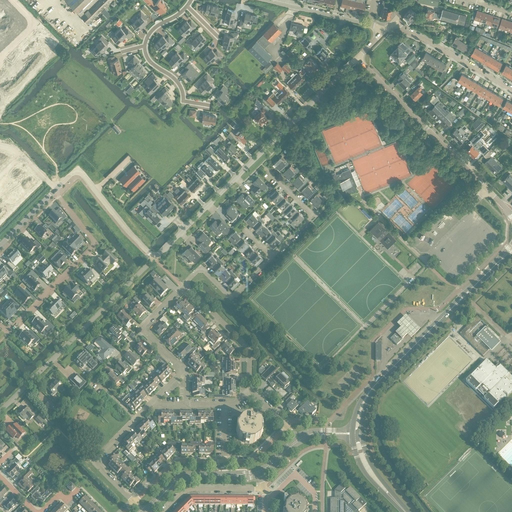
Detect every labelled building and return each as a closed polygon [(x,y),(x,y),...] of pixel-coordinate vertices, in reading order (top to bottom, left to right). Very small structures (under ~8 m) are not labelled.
[(94,3),(97,0),(65,0),(67,2),(88,23),(101,10),(94,3)] [(97,0),(94,3),(101,10),(111,0),(97,0)] [(151,0),(144,0),(155,11),(158,8),(159,9),(160,9),(163,12),(167,8),(164,4),(165,4),(163,1),(162,0),(161,0),(157,0),(155,3),(151,0)] [(202,4),(201,10),(205,11),(209,12),(209,13),(217,15),(219,7),(211,5),(207,4),(206,5),(202,4)] [(145,7),(142,9),(149,15),(151,13),(145,7)] [(384,7),(381,17),(385,18),(385,17),(390,18),(392,11),(387,10),(387,7),(384,7)] [(411,8),(403,17),(407,20),(407,22),(409,24),(413,18),(412,17),(416,13),(411,8)] [(440,18),(457,23),(457,22),(464,24),(467,16),(460,14),(460,13),(443,9),(442,12),(439,11),(439,14),(435,13),(435,11),(427,8),(425,18),(433,20),(433,17),(439,19),(441,15),(440,18)] [(226,13),(224,21),(231,22),(230,25),(235,26),(237,20),(234,19),(235,15),(234,15),(235,10),(228,9),(227,13),(226,13)] [(136,21),(132,25),(134,27),(134,28),(135,28),(137,30),(140,27),(141,28),(145,24),(147,22),(145,20),(147,18),(141,11),(137,15),(139,17),(138,18),(135,21),(136,21)] [(480,22),(483,13),(477,11),(474,20),(480,22)] [(241,17),(239,26),(244,27),(245,22),(251,23),(251,22),(256,23),(257,16),(253,15),(245,13),(244,18),(241,17)] [(486,23),(489,14),(483,13),(480,22),(486,23)] [(492,25),(495,16),(489,14),(486,23),(492,25)] [(495,16),(492,25),(498,27),(501,18),(495,16)] [(502,19),(499,28),(505,30),(508,21),(502,19)] [(191,21),(188,23),(187,21),(181,27),(178,30),(183,35),(186,32),(187,33),(192,27),(194,28),(196,26),(191,21)] [(264,48),(271,41),(274,44),(276,42),(275,42),(280,38),(277,35),(282,31),(274,23),(248,49),(263,65),(272,56),(264,48)] [(291,23),(289,30),(296,31),(296,34),(296,36),(298,36),(298,35),(302,36),(302,32),(305,33),(306,32),(307,28),(307,27),(304,27),(304,26),(291,23)] [(133,35),(126,27),(123,30),(120,28),(114,34),(115,35),(112,38),(117,43),(121,40),(126,36),(129,39),(133,35)] [(223,42),(222,47),(230,48),(231,44),(232,44),(234,37),(237,37),(238,34),(237,34),(238,33),(233,32),(233,33),(231,32),(230,36),(225,34),(223,42)] [(206,39),(201,33),(197,36),(192,41),(190,38),(186,43),(191,48),(195,45),(197,48),(203,42),(206,39)] [(480,38),(511,51),(511,48),(481,35),(480,38)] [(96,52),(98,54),(101,51),(102,52),(108,46),(106,45),(108,43),(102,36),(98,39),(100,41),(95,46),(96,46),(93,49),(95,51),(95,52),(95,53),(96,52)] [(174,42),(168,36),(165,39),(163,36),(157,42),(154,45),(159,50),(162,47),(163,48),(169,42),(171,45),(174,42)] [(304,37),(300,41),(305,46),(309,42),(304,37)] [(456,38),(452,43),(466,51),(469,45),(459,39),(460,38),(457,37),(456,38)] [(390,56),(393,59),(396,61),(398,59),(400,61),(401,61),(402,59),(403,58),(411,50),(402,42),(398,47),(392,53),(392,54),(390,56)] [(320,63),(322,61),(321,60),(328,53),(322,47),(321,48),(320,47),(317,50),(318,51),(313,56),(320,63)] [(477,59),(482,51),(475,47),(471,54),(474,56),(474,57),(477,59)] [(33,49),(27,56),(35,64),(37,63),(38,64),(40,63),(39,62),(43,59),(33,49)] [(206,55),(203,59),(208,64),(211,61),(212,61),(217,56),(220,58),(223,56),(217,50),(214,52),(212,49),(206,55)] [(294,54),(290,50),(286,55),(290,59),(294,54)] [(484,62),(489,54),(482,51),(477,59),(481,61),(484,62)] [(168,61),(174,67),(177,64),(182,59),(184,62),(188,58),(183,52),(180,55),(177,52),(171,58),(172,58),(168,61)] [(406,60),(409,64),(416,56),(413,53),(406,60)] [(427,62),(431,56),(426,53),(422,59),(427,62)] [(491,67),(496,58),(489,54),(484,62),(487,64),(487,65),(491,67)] [(115,59),(114,56),(107,58),(111,73),(113,72),(114,74),(121,72),(120,67),(120,66),(118,59),(115,59)] [(139,61),(134,56),(128,62),(132,67),(130,69),(136,74),(137,74),(140,77),(145,72),(142,68),(143,68),(138,63),(139,61)] [(432,65),(436,59),(431,56),(427,62),(432,65)] [(298,60),(294,64),(299,70),(301,68),(305,71),(307,69),(310,72),(313,68),(315,69),(317,67),(317,65),(310,58),(303,65),(298,60)] [(498,70),(503,62),(496,58),(491,67),(494,69),(495,68),(498,70)] [(436,59),(432,65),(438,68),(441,62),(436,59)] [(22,60),(16,66),(26,76),(33,70),(22,60)] [(269,70),(268,70),(273,65),(268,61),(264,65),(265,66),(261,70),(265,74),(269,70)] [(441,62),(438,68),(443,71),(446,65),(441,62)] [(196,70),(189,63),(184,67),(187,69),(182,74),(188,81),(192,77),(194,74),(193,73),(196,70)] [(277,63),(273,66),(279,72),(283,68),(277,63)] [(287,73),(290,70),(291,69),(285,63),(281,67),(287,73)] [(508,77),(511,69),(511,67),(506,64),(501,72),(505,74),(504,75),(508,77)] [(405,72),(404,71),(398,76),(402,80),(399,83),(404,88),(405,88),(408,85),(410,82),(412,81),(407,75),(407,74),(405,72)] [(149,83),(148,85),(145,88),(150,93),(153,90),(159,84),(155,80),(157,78),(153,73),(146,80),(149,83)] [(292,77),(298,84),(301,81),(302,81),(304,79),(303,79),(304,78),(299,73),(298,74),(296,73),(292,77)] [(198,88),(203,93),(206,90),(207,91),(213,85),(210,83),(213,80),(207,74),(203,78),(205,80),(201,85),(198,88)] [(463,84),(467,77),(462,74),(458,81),(463,84)] [(295,87),(298,84),(292,77),(287,82),(289,83),(288,84),(293,89),(295,87)] [(468,87),(472,80),(467,77),(463,84),(468,87)] [(473,90),(477,83),(472,80),(468,87),(473,90)] [(278,82),(276,84),(280,89),(277,92),(284,98),(287,95),(289,93),(284,88),(283,89),(282,87),(283,86),(278,82)] [(478,93),(482,86),(477,83),(473,90),(478,93)] [(228,90),(223,86),(219,90),(221,92),(216,97),(222,103),(228,97),(225,94),(228,90)] [(412,92),(410,94),(416,100),(423,93),(420,90),(422,88),(420,86),(419,86),(415,90),(414,89),(412,91),(412,92)] [(484,96),(488,89),(482,86),(478,93),(484,96)] [(170,98),(165,93),(168,91),(165,87),(158,94),(160,96),(157,99),(163,104),(164,105),(165,106),(167,107),(172,101),(169,98),(170,98)] [(489,99),(493,92),(488,89),(484,96),(489,99)] [(268,96),(265,100),(271,106),(275,103),(274,102),(275,100),(278,103),(279,103),(281,102),(281,101),(284,98),(277,92),(275,94),(273,92),(269,97),(268,96)] [(494,102),(498,95),(493,92),(489,99),(494,102)] [(498,95),(494,102),(499,105),(503,98),(498,95)] [(257,110),(259,112),(253,119),(256,122),(257,120),(261,124),(264,121),(265,122),(265,121),(265,120),(266,119),(264,117),(265,116),(263,115),(264,114),(262,113),(263,112),(264,112),(266,110),(263,107),(265,106),(264,105),(263,104),(262,104),(256,99),(255,104),(259,107),(257,110)] [(508,110),(511,103),(507,100),(503,107),(508,110)] [(435,105),(429,111),(437,120),(438,119),(440,122),(446,116),(450,112),(447,108),(445,110),(438,102),(435,105)] [(463,108),(458,113),(462,117),(468,112),(463,108)] [(440,122),(439,122),(445,128),(451,121),(455,117),(450,112),(446,116),(440,122)] [(214,124),(216,116),(211,115),(203,113),(202,117),(199,116),(198,121),(201,121),(201,122),(210,123),(214,124)] [(472,125),(478,131),(485,124),(478,118),(472,125)] [(237,124),(234,120),(230,124),(234,128),(235,127),(237,128),(239,126),(237,124)] [(114,125),(111,128),(117,134),(120,131),(114,125)] [(454,131),(450,134),(455,139),(460,144),(466,137),(468,135),(466,133),(463,129),(460,127),(458,130),(456,128),(455,128),(454,130),(454,131)] [(247,136),(239,129),(235,134),(243,142),(244,142),(246,141),(246,140),(246,139),(245,138),(247,136)] [(471,146),(467,151),(469,153),(470,155),(470,154),(474,158),(476,155),(477,155),(479,153),(478,153),(479,152),(480,150),(484,154),(489,149),(483,143),(483,144),(481,145),(477,141),(485,134),(481,130),(470,140),(471,142),(470,143),(469,143),(471,146)] [(104,136),(104,137),(108,144),(108,143),(112,141),(112,142),(112,141),(108,134),(108,135),(104,137),(104,136)] [(233,145),(229,141),(230,139),(228,138),(225,142),(226,143),(226,144),(228,146),(226,147),(232,153),(233,154),(235,151),(236,149),(233,146),(233,145)] [(95,145),(101,151),(103,148),(104,148),(98,142),(95,145)] [(226,152),(220,146),(216,150),(214,152),(218,156),(224,162),(227,159),(227,158),(228,157),(225,154),(226,152)] [(114,150),(114,151),(122,155),(122,154),(123,151),(124,151),(117,147),(116,147),(117,147),(115,151),(114,150)] [(491,156),(490,155),(494,151),(491,148),(483,155),(488,160),(484,163),(493,172),(497,169),(498,170),(501,167),(491,156)] [(88,156),(95,160),(97,156),(98,156),(90,152),(88,156)] [(106,157),(111,164),(111,163),(114,161),(115,161),(110,154),(110,155),(107,157),(106,157)] [(197,170),(195,172),(196,172),(198,174),(201,178),(202,178),(204,176),(206,174),(209,176),(211,174),(213,172),(212,172),(215,169),(216,170),(219,167),(218,167),(220,165),(216,162),(217,162),(212,157),(211,156),(210,155),(209,156),(210,157),(210,158),(209,158),(208,158),(208,159),(208,160),(207,161),(206,160),(203,163),(202,161),(197,166),(199,168),(197,170)] [(282,156),(274,164),(278,168),(277,169),(280,172),(290,161),(287,158),(285,159),(282,156)] [(85,158),(84,159),(92,167),(93,166),(94,165),(85,157),(85,158)] [(98,166),(104,172),(105,171),(104,171),(107,168),(101,163),(100,163),(101,163),(98,166)] [(118,181),(121,178),(127,184),(125,186),(128,184),(134,190),(133,191),(146,179),(145,178),(144,179),(139,173),(140,172),(140,171),(140,172),(134,166),(135,164),(118,181)] [(286,178),(289,181),(300,170),(296,167),(294,169),(291,165),(283,173),(287,177),(286,178)] [(357,189),(349,170),(336,175),(335,172),(331,174),(334,181),(337,183),(339,182),(342,190),(344,189),(346,193),(357,189)] [(187,173),(185,174),(188,177),(198,187),(199,185),(200,186),(203,183),(199,180),(201,178),(198,174),(196,175),(195,176),(197,177),(194,180),(190,176),(187,173)] [(295,188),(298,190),(309,179),(305,176),(304,178),(300,174),(292,182),(296,187),(295,188)] [(511,176),(510,174),(503,181),(511,190),(511,176)] [(187,184),(185,186),(189,190),(191,189),(194,192),(197,189),(196,188),(198,187),(188,177),(187,179),(189,182),(191,183),(188,185),(187,184)] [(256,186),(252,189),(256,193),(260,190),(261,191),(266,185),(258,178),(253,183),(256,186)] [(305,197),(307,199),(318,189),(315,185),(313,187),(309,183),(301,191),(306,196),(305,197)] [(175,185),(173,186),(174,187),(176,189),(185,199),(187,198),(190,195),(187,192),(189,190),(185,186),(185,187),(184,186),(182,188),(184,190),(182,192),(180,191),(177,188),(175,186),(175,185)] [(176,189),(174,191),(177,194),(178,193),(179,194),(176,198),(181,204),(184,201),(184,200),(185,199),(176,189)] [(275,205),(283,196),(280,193),(279,194),(275,190),(268,198),(271,201),(273,200),(276,203),(274,205),(275,205)] [(165,192),(162,195),(165,199),(162,202),(169,210),(174,206),(169,201),(171,198),(165,192)] [(316,209),(327,198),(324,194),(322,196),(318,193),(310,201),(315,205),(314,206),(316,209)] [(236,199),(244,207),(248,204),(250,206),(254,201),(248,194),(245,197),(242,194),(236,199)] [(281,212),(290,203),(287,200),(286,201),(282,197),(283,197),(283,196),(275,205),(278,208),(280,206),(283,210),(281,211),(281,212)] [(145,199),(140,203),(143,206),(140,209),(144,213),(154,223),(160,218),(156,214),(158,212),(151,205),(145,199)] [(155,202),(151,205),(158,212),(160,210),(165,215),(169,210),(162,202),(158,206),(155,202)] [(288,218),(297,210),(294,207),(293,208),(289,204),(290,203),(281,212),(285,215),(286,213),(290,216),(288,218)] [(229,220),(230,220),(231,222),(236,216),(238,212),(231,205),(226,209),(228,211),(224,215),(229,220)] [(59,209),(61,211),(56,214),(55,213),(54,212),(49,216),(52,219),(53,220),(56,223),(60,220),(62,222),(67,218),(60,209),(59,209)] [(298,224),(297,223),(304,217),(300,214),(296,211),(297,210),(288,218),(291,222),(290,223),(295,227),(298,224)] [(253,226),(261,218),(258,215),(256,217),(252,213),(246,220),(249,223),(250,222),(253,226)] [(259,234),(266,227),(263,223),(264,222),(261,218),(253,226),(257,230),(256,231),(259,234)] [(215,220),(209,226),(217,234),(221,230),(224,234),(229,229),(221,221),(219,224),(215,220)] [(391,244),(395,241),(396,239),(397,239),(385,228),(378,221),(378,222),(370,230),(376,237),(388,247),(391,244)] [(45,232),(40,226),(34,231),(42,239),(46,235),(49,237),(52,234),(48,229),(45,232)] [(267,240),(275,232),(271,229),(270,230),(266,227),(259,234),(262,237),(263,236),(267,240)] [(233,246),(241,238),(237,234),(238,234),(235,230),(228,237),(232,241),(230,243),(233,246)] [(279,234),(278,235),(275,232),(267,240),(271,243),(270,244),(273,247),(280,241),(284,238),(279,234)] [(203,233),(197,239),(201,242),(198,244),(205,252),(210,247),(207,244),(210,240),(203,233)] [(69,242),(77,250),(79,248),(79,249),(84,244),(82,242),(83,241),(80,238),(79,239),(75,236),(69,242)] [(30,253),(36,247),(38,250),(41,247),(36,242),(33,244),(27,238),(21,245),(30,253)] [(242,251),(249,244),(246,241),(245,242),(241,238),(233,246),(237,249),(239,247),(242,251)] [(70,255),(71,257),(76,252),(75,252),(77,250),(69,242),(62,248),(66,252),(66,253),(69,256),(70,255)] [(247,259),(255,252),(251,248),(252,247),(249,244),(242,251),(246,254),(244,256),(247,259)] [(201,256),(191,246),(189,248),(188,249),(187,248),(183,252),(181,254),(188,261),(191,259),(194,263),(201,256)] [(11,254),(10,256),(9,256),(10,256),(9,256),(6,259),(9,262),(6,265),(13,271),(15,269),(12,265),(20,257),(21,257),(14,251),(15,251),(11,254)] [(53,263),(59,269),(66,262),(65,260),(67,258),(60,251),(56,255),(58,258),(53,263)] [(99,258),(96,261),(98,263),(96,265),(103,271),(102,273),(105,276),(112,270),(110,268),(113,265),(117,261),(108,252),(104,257),(101,260),(99,258)] [(255,252),(247,259),(250,263),(252,261),(256,265),(263,258),(259,255),(259,256),(255,252)] [(212,267),(220,259),(217,256),(215,258),(211,254),(205,261),(208,264),(209,263),(212,267)] [(46,260),(41,255),(37,259),(41,264),(46,260)] [(218,275),(225,268),(222,264),(223,263),(220,259),(212,267),(216,271),(215,272),(218,275)] [(47,266),(40,273),(45,279),(48,276),(49,277),(50,275),(53,272),(47,266)] [(7,269),(4,272),(0,267),(0,277),(3,280),(7,275),(10,278),(13,275),(7,269)] [(226,281),(234,273),(230,270),(229,271),(225,268),(218,275),(221,278),(222,277),(226,281)] [(86,270),(79,277),(80,277),(87,284),(94,278),(97,280),(100,277),(92,270),(89,273),(86,270)] [(38,278),(32,272),(26,278),(29,281),(26,284),(27,285),(26,286),(29,289),(30,288),(34,292),(40,286),(35,281),(38,278)] [(234,273),(226,281),(230,284),(229,285),(232,288),(239,282),(235,278),(237,276),(234,273)] [(162,280),(159,278),(157,280),(150,287),(160,297),(167,290),(160,282),(162,280)] [(19,287),(20,288),(14,294),(24,304),(30,298),(23,291),(26,288),(22,284),(19,287)] [(69,287),(63,293),(64,294),(63,295),(65,298),(67,297),(71,301),(77,296),(80,298),(83,295),(79,291),(79,290),(75,286),(71,290),(69,287)] [(154,303),(151,300),(153,298),(151,296),(146,291),(142,295),(145,298),(143,301),(150,308),(154,303)] [(10,301),(5,306),(13,315),(19,309),(10,301)] [(50,306),(50,305),(50,306),(47,309),(50,312),(49,312),(50,313),(53,315),(61,307),(64,309),(66,307),(62,303),(59,305),(55,301),(52,304),(51,304),(52,304),(50,306)] [(182,313),(189,305),(185,301),(182,304),(179,301),(171,309),(176,314),(179,311),(182,313)] [(145,312),(138,305),(135,308),(133,306),(132,306),(130,308),(130,309),(132,311),(139,318),(145,312)] [(188,321),(194,316),(191,313),(194,310),(189,305),(182,313),(184,316),(181,319),(186,324),(188,321)] [(5,306),(0,310),(0,311),(8,320),(13,315),(5,306)] [(127,316),(128,315),(124,311),(118,317),(123,322),(122,324),(125,327),(129,323),(132,325),(134,323),(127,316)] [(194,316),(188,321),(191,323),(192,322),(197,327),(204,320),(199,315),(198,316),(196,314),(194,316)] [(397,333),(403,339),(408,334),(411,338),(420,329),(406,315),(397,324),(401,327),(396,332),(397,333)] [(483,357),(500,339),(487,326),(474,339),(469,334),(482,321),(477,316),(460,334),(483,357)] [(163,317),(159,321),(161,323),(154,331),(159,336),(167,328),(164,325),(168,321),(163,317)] [(44,324),(41,321),(38,318),(32,324),(41,333),(45,330),(47,328),(51,331),(54,328),(48,322),(45,325),(44,324)] [(203,335),(208,329),(210,328),(208,326),(209,325),(204,320),(197,327),(202,332),(200,333),(203,335)] [(109,331),(109,332),(109,333),(109,334),(110,335),(111,335),(112,334),(115,337),(112,339),(115,342),(115,341),(118,343),(122,339),(123,341),(126,339),(119,332),(120,331),(118,328),(116,330),(114,327),(109,331)] [(171,347),(181,337),(174,330),(163,340),(171,347)] [(210,342),(218,334),(214,330),(209,335),(207,332),(201,338),(204,341),(206,338),(210,342)] [(28,346),(32,343),(34,345),(39,340),(31,332),(29,334),(28,333),(27,333),(25,331),(19,337),(22,340),(21,341),(24,344),(25,343),(28,346)] [(397,346),(403,339),(397,333),(390,339),(397,346)] [(218,334),(210,342),(214,346),(211,348),(214,351),(220,345),(217,343),(222,338),(218,334)] [(110,347),(110,346),(101,337),(95,343),(103,350),(99,354),(105,360),(114,351),(110,347)] [(229,356),(234,350),(227,343),(222,349),(229,356)] [(148,347),(145,349),(140,344),(134,350),(141,357),(147,352),(150,355),(153,352),(148,347)] [(185,344),(183,346),(183,347),(177,354),(182,359),(187,354),(190,356),(196,351),(194,349),(193,348),(191,350),(185,344)] [(215,356),(221,350),(219,347),(213,353),(215,356)] [(75,362),(82,369),(87,365),(92,370),(97,365),(90,358),(91,358),(85,352),(81,355),(78,358),(75,362)] [(140,359),(135,355),(133,353),(131,355),(129,353),(124,358),(133,366),(140,359)] [(192,369),(198,363),(196,360),(198,358),(194,354),(186,361),(189,363),(188,364),(192,369)] [(225,363),(225,369),(236,369),(236,362),(233,362),(233,359),(229,359),(222,359),(222,363),(225,363)] [(494,409),(498,405),(511,391),(511,385),(511,384),(511,378),(509,375),(501,366),(498,369),(497,367),(495,369),(487,361),(466,382),(494,409)] [(125,363),(123,365),(120,362),(115,367),(122,374),(125,372),(127,374),(132,370),(125,363)] [(198,363),(192,369),(196,373),(197,372),(200,375),(207,367),(203,363),(201,365),(198,363)] [(162,370),(160,373),(166,379),(170,374),(169,373),(172,371),(164,364),(160,368),(162,370)] [(273,382),(280,375),(271,367),(261,377),(266,382),(270,385),(273,382)] [(222,378),(223,378),(229,379),(229,375),(236,375),(236,369),(225,369),(225,374),(222,374),(222,378)] [(119,376),(117,378),(110,372),(104,378),(114,387),(120,381),(122,384),(125,382),(119,376)] [(155,373),(151,377),(158,384),(161,382),(162,383),(166,379),(160,373),(157,375),(155,373)] [(71,381),(80,389),(85,383),(77,375),(71,381)] [(273,382),(269,385),(273,388),(278,383),(281,386),(284,389),(285,390),(288,386),(287,386),(289,384),(280,375),(273,382)] [(149,383),(146,386),(153,392),(157,388),(156,387),(158,384),(151,377),(147,381),(149,383)] [(192,388),(201,388),(201,384),(204,384),(204,378),(194,378),(194,382),(192,382),(192,388)] [(223,378),(223,384),(223,388),(225,388),(235,388),(235,382),(230,382),(230,379),(229,379),(223,378)] [(64,390),(61,388),(62,387),(56,380),(56,381),(51,387),(50,386),(47,389),(51,393),(49,395),(52,397),(53,395),(56,393),(59,391),(61,393),(64,390)] [(142,386),(138,390),(145,398),(147,395),(148,396),(153,392),(146,386),(144,388),(142,386)] [(201,388),(192,388),(192,394),(194,394),(194,397),(204,397),(204,391),(201,391),(201,388)] [(228,397),(230,397),(232,397),(232,394),(235,394),(235,388),(225,388),(225,391),(222,391),(222,397),(225,397),(228,397)] [(134,395),(131,397),(139,405),(144,401),(143,400),(145,398),(138,390),(133,395),(134,395)] [(301,409),(298,406),(293,401),(296,398),(292,395),(285,402),(288,405),(286,407),(292,413),(294,411),(297,414),(299,412),(298,412),(301,409)] [(129,400),(124,404),(131,411),(134,409),(135,410),(139,405),(131,397),(129,400)] [(45,406),(49,410),(54,416),(58,412),(53,406),(49,402),(45,406)] [(298,412),(299,412),(302,415),(312,415),(316,411),(307,402),(301,409),(298,412)] [(21,410),(17,413),(22,418),(24,420),(26,418),(29,421),(33,417),(29,412),(25,407),(21,410)] [(195,425),(195,414),(192,414),(192,413),(190,413),(190,411),(186,411),(186,413),(186,421),(189,421),(189,425),(195,425)] [(158,424),(164,424),(164,421),(167,421),(167,413),(161,413),(161,414),(158,414),(158,424)] [(176,424),(176,414),(173,414),(173,413),(167,413),(167,421),(171,421),(171,424),(176,424)] [(182,421),(186,421),(186,413),(179,413),(179,414),(176,414),(176,424),(182,424),(182,421)] [(200,421),(204,421),(204,413),(198,413),(198,414),(195,414),(195,425),(200,425),(200,421)] [(204,413),(204,421),(207,421),(207,424),(213,424),(213,414),(210,414),(210,413),(204,413)] [(236,431),(237,433),(238,439),(241,442),(242,442),(244,443),(245,443),(246,444),(247,444),(249,444),(253,443),(260,438),(262,434),(262,427),(260,423),(256,420),(256,421),(255,420),(252,420),(252,418),(251,417),(250,417),(248,415),(244,415),(240,418),(241,420),(236,426),(236,431)] [(141,425),(147,431),(149,428),(151,431),(155,426),(152,423),(153,421),(149,416),(147,418),(149,420),(147,422),(145,420),(141,425)] [(35,420),(41,425),(44,422),(38,417),(35,420)] [(8,428),(6,431),(13,439),(13,438),(12,437),(14,436),(16,436),(19,439),(25,433),(16,424),(12,428),(10,426),(8,428)] [(144,433),(147,431),(141,425),(136,429),(137,430),(135,432),(142,439),(146,436),(144,433)] [(132,433),(128,438),(134,444),(136,446),(138,444),(142,439),(135,432),(133,434),(132,433)] [(131,446),(134,444),(128,438),(123,442),(124,443),(122,446),(129,453),(133,449),(131,446)] [(178,453),(178,443),(168,443),(165,446),(167,448),(165,451),(171,457),(175,453),(174,452),(175,450),(178,450),(178,453)] [(187,455),(187,446),(183,446),(183,443),(178,443),(178,453),(181,453),(181,455),(187,455)] [(195,453),(196,443),(190,443),(190,446),(187,446),(187,455),(193,455),(193,453),(195,453)] [(204,455),(204,446),(201,446),(201,443),(196,443),(195,453),(198,453),(198,455),(204,455)] [(204,446),(204,455),(210,455),(210,453),(213,453),(213,443),(208,443),(208,446),(204,446)] [(156,455),(164,462),(166,460),(167,461),(171,457),(165,451),(162,449),(156,455)] [(132,463),(135,460),(129,454),(126,457),(132,463)] [(162,464),(164,462),(156,455),(153,458),(155,461),(152,463),(158,469),(163,465),(162,464)] [(113,470),(118,464),(121,462),(118,459),(114,456),(107,463),(109,465),(108,466),(113,470)] [(20,470),(15,466),(17,464),(14,461),(9,466),(11,468),(6,473),(12,478),(20,470)] [(120,476),(127,468),(123,465),(121,462),(118,464),(113,470),(117,474),(118,473),(120,476)] [(154,473),(158,469),(152,463),(150,465),(148,463),(144,467),(151,475),(153,472),(154,473)] [(125,483),(131,477),(129,474),(131,472),(127,468),(120,476),(122,478),(121,479),(125,483)] [(27,479),(29,477),(32,474),(28,470),(20,479),(22,481),(18,485),(21,488),(22,487),(27,492),(34,486),(27,479)] [(131,477),(125,483),(130,487),(131,486),(133,488),(140,481),(136,477),(134,479),(131,477)] [(76,488),(72,484),(68,488),(72,492),(76,488)] [(335,499),(330,499),(331,499),(330,511),(358,511),(365,505),(367,504),(365,502),(361,498),(350,488),(347,491),(341,485),(335,491),(335,499)] [(39,491),(39,489),(37,487),(30,494),(32,496),(31,498),(39,506),(53,492),(50,488),(41,497),(37,492),(39,491)] [(3,501),(0,504),(0,505),(2,508),(3,506),(8,511),(11,508),(12,509),(16,505),(16,504),(16,503),(11,498),(8,502),(5,499),(3,501)] [(82,508),(89,502),(85,498),(78,504),(82,508)] [(189,509),(193,506),(190,498),(184,504),(184,503),(183,504),(189,509)] [(282,511),(307,511),(307,510),(304,503),(297,499),(289,500),(287,502),(285,500),(284,500),(283,501),(283,502),(284,502),(286,504),(284,506),(282,511)] [(85,511),(86,511),(93,505),(89,502),(82,508),(85,511)]
